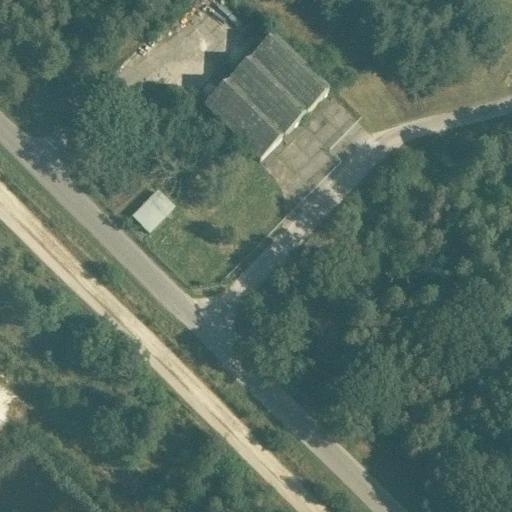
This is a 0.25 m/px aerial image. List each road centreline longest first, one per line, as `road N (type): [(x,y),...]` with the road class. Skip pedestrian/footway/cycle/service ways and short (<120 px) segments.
road 1 (unclassified): [(0,140),(375,511)]
road 2 (track): [(317,511),(0,197)]
